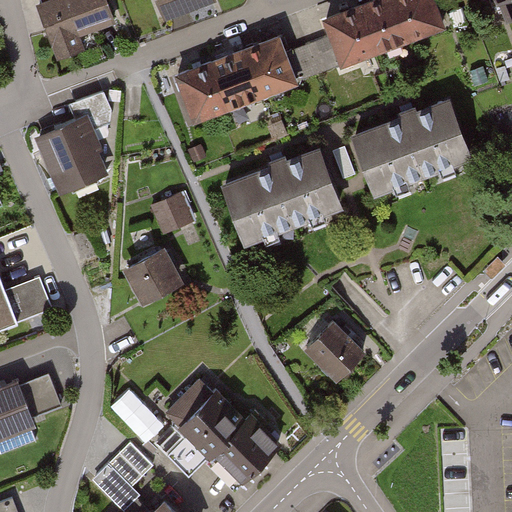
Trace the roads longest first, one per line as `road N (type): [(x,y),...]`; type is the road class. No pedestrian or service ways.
road 1 (residential): [(67,511),(95,380),(86,326),(0,108)]
road 2 (residential): [(329,454),(511,278)]
road 3 (residential): [(267,3),(138,54)]
